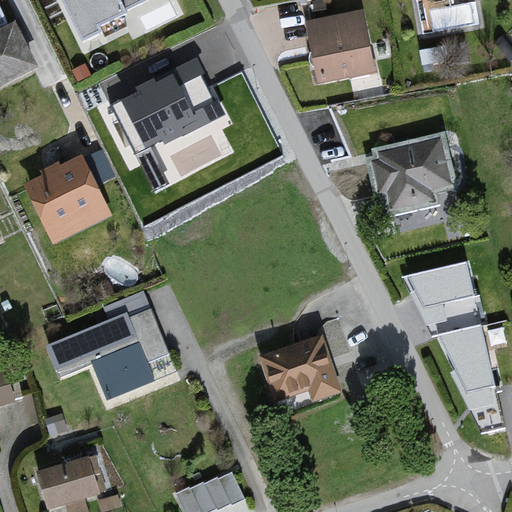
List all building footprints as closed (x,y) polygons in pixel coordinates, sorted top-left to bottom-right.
[(61,0),(60,1),(84,51),(107,40),(102,31),(128,18),(125,12),(118,0),(61,0)] [(118,0),(125,12),(151,0),(118,0)] [(433,23),(477,18),(475,0),(465,0),(431,4),(433,23)] [(363,14),(308,26),(320,84),(375,72),(363,14)] [(17,27),(0,35),(0,90),(40,71),(17,27)] [(202,54),(114,85),(135,146),(152,140),(164,174),(224,153),(213,122),(224,118),(202,54)] [(388,199),(396,217),(442,208),(440,197),(463,191),(448,139),(375,154),(378,163),(373,164),(380,199),(388,199)] [(86,161),(27,188),(54,247),(113,220),(86,161)] [(465,266),(410,279),(480,439),(506,434),(465,266)] [(132,317),(48,351),(60,377),(94,367),(110,404),(159,386),(150,367),(171,359),(153,312),(133,321),(132,317)] [(328,342),(265,362),(279,408),(314,397),(317,406),(345,397),(328,342)] [(0,436),(3,435),(0,422),(0,412),(17,408),(4,372),(0,373),(0,436)] [(98,460),(38,479),(48,511),(89,511),(88,508),(110,501),(98,460)] [(233,473),(177,495),(183,511),(217,511),(244,502),(233,473)]
